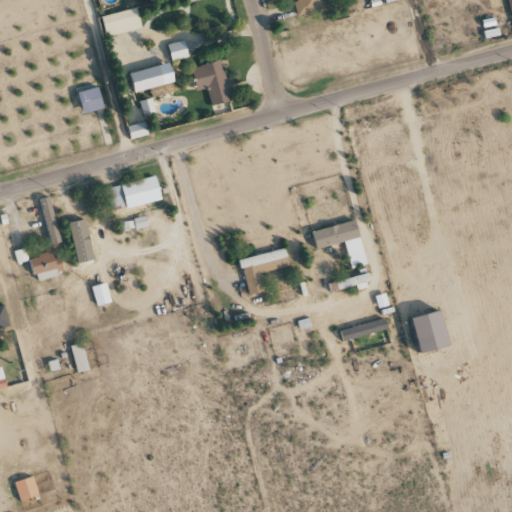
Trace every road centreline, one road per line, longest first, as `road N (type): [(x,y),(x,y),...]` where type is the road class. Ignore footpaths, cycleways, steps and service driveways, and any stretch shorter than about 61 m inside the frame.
road 1 (residential): [(511,50),(0,190)]
road 2 (track): [(440,71),(500,273)]
road 3 (residential): [(247,0),(279,116)]
